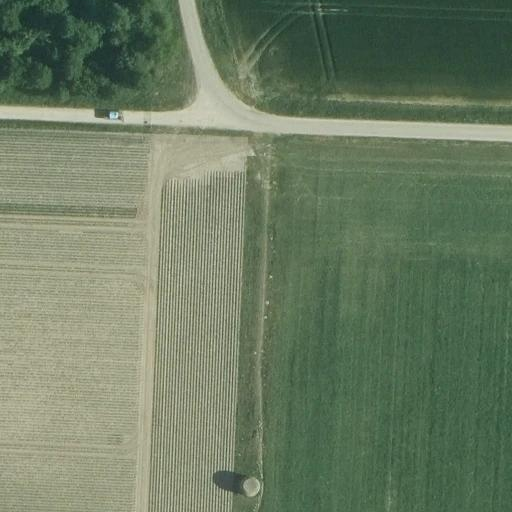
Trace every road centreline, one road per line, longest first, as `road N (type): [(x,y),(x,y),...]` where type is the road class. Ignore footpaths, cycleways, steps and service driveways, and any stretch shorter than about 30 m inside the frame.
road 1 (unclassified): [(216,119),(511,132)]
road 2 (unclassified): [(216,119),(0,113)]
road 3 (unclassified): [(216,119),(186,0)]
